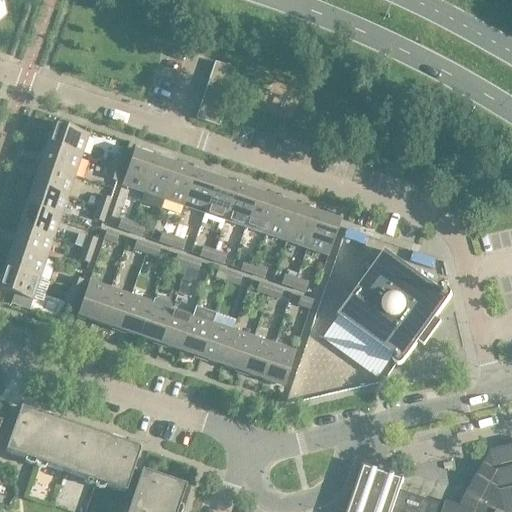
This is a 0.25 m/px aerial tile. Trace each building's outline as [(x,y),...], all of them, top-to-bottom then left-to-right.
[(236,71),(214,63),(210,74),(232,82),(236,71)] [(232,82),(210,74),(206,86),(228,93),(232,82)] [(228,93),(206,86),(202,97),(225,104),(228,93)] [(225,104),(202,97),(198,108),(221,116),(225,104)] [(221,116),(198,108),(194,119),(217,127),(221,116)] [(87,136),(53,124),(45,145),(80,157),(87,136)] [(80,157),(45,145),(38,166),(73,178),(80,157)] [(154,159),(132,151),(120,186),(142,193),(154,159)] [(123,159),(115,156),(111,168),(119,171),(123,159)] [(174,166),(154,159),(142,193),(162,200),(174,166)] [(73,178),(38,166),(31,186),(66,198),(73,178)] [(195,173),(174,166),(162,200),(183,207),(195,173)] [(119,171),(111,168),(107,180),(115,183),(119,171)] [(215,180),(195,173),(183,207),(203,214),(215,180)] [(236,187),(215,180),(203,214),(224,221),(236,187)] [(66,198),(31,186),(24,207),(59,219),(66,198)] [(256,194),(236,187),(224,221),(244,228),(256,194)] [(276,200),(256,194),(244,228),(265,235),(276,200)] [(109,200),(101,197),(97,209),(105,212),(109,200)] [(297,207),(276,200),(265,235),(285,242),(297,207)] [(59,219),(24,207),(17,227),(52,239),(59,219)] [(317,214),(297,207),(285,242),(306,249),(317,214)] [(105,212),(97,209),(93,220),(101,223),(105,212)] [(339,222),(317,214),(306,249),(327,257),(339,222)] [(131,224),(120,220),(117,229),(129,233),(131,224)] [(143,228),(131,224),(129,233),(140,237),(143,228)] [(52,239),(17,227),(10,248),(45,259),(52,239)] [(175,230),(173,237),(181,239),(183,233),(175,230)] [(117,236),(105,231),(102,240),(115,244),(117,236)] [(172,238),(161,234),(158,243),(169,247),(172,238)] [(95,241),(87,238),(83,250),(91,253),(95,241)] [(184,242),(172,238),(169,247),(181,251),(184,242)] [(147,246),(135,242),(132,250),(144,254),(147,246)] [(159,250),(147,246),(144,254),(156,258),(159,250)] [(45,259),(10,248),(3,268),(38,280),(45,259)] [(213,252),(201,248),(198,257),(210,261),(213,252)] [(91,253),(83,250),(79,261),(87,264),(91,253)] [(225,256),(213,252),(210,261),(222,265),(225,256)] [(338,317),(322,340),(374,377),(390,354),(393,357),(393,358),(393,359),(392,359),(392,360),(392,361),(392,362),(393,362),(393,363),(393,364),(394,364),(394,365),(395,365),(395,366),(396,366),(397,366),(398,366),(399,366),(400,366),(401,366),(402,365),(403,365),(403,364),(450,299),(450,298),(451,298),(451,297),(451,296),(451,295),(451,294),(451,293),(450,293),(450,292),(450,291),(449,291),(449,290),(448,290),(447,290),(446,290),(445,290),(444,290),(443,290),(442,290),(442,291),(441,291),(441,292),(433,287),(385,252),(338,317)] [(188,260),(176,256),(173,264),(185,268),(188,260)] [(200,264),(188,260),(185,268),(197,272),(200,264)] [(254,266),(242,262),(239,271),(251,275),(254,266)] [(266,270),(254,266),(251,275),(263,279),(266,270)] [(38,280),(3,268),(0,277),(0,290),(12,295),(31,301),(38,280)] [(229,274),(217,270),(214,278),(226,282),(229,274)] [(241,278),(229,274),(226,282),(238,286),(241,278)] [(295,280),(283,276),(280,285),(292,289),(295,280)] [(81,282),(73,279),(69,290),(77,293),(81,282)] [(307,284),(295,280),(292,289),(304,293),(307,284)] [(109,289),(88,282),(76,317),(97,324),(109,289)] [(270,288),(258,284),(255,292),(267,296),(270,288)] [(282,292),(270,288),(267,296),(279,300),(282,292)] [(130,296),(109,289),(97,324),(118,331),(130,296)] [(77,293),(69,290),(65,302),(73,305),(77,293)] [(12,295),(9,303),(28,310),(31,301),(12,295)] [(150,303),(130,296),(118,331),(138,338),(150,303)] [(312,302),(299,298),(296,306),(309,311),(312,302)] [(171,310),(150,303),(138,338),(159,345),(171,310)] [(195,307),(191,317),(179,352),(199,359),(211,324),(215,314),(195,307)] [(191,317),(171,310),(159,345),(179,352),(191,317)] [(232,331),(211,324),(199,359),(220,366),(232,331)] [(252,338),(232,331),(220,366),(240,373),(252,338)] [(273,345),(252,338),(240,373),(261,380),(273,345)] [(294,353),(273,345),(261,380),(282,387),(294,353)] [(19,409),(12,431),(4,453),(36,464),(37,458),(47,461),(45,467),(64,473),(79,429),(49,419),(50,418),(49,417),(48,419),(39,416),(40,414),(38,414),(38,415),(19,409)] [(108,440),(79,429),(64,473),(83,480),(85,474),(94,477),(92,483),(124,494),(139,450),(120,443),(120,442),(119,441),(119,443),(110,440),(110,438),(109,438),(108,440)] [(511,511),(511,457),(509,447),(491,452),(468,490),(477,496),(473,504),(471,510),(445,502),(444,506),(399,491),(403,480),(363,466),(360,475),(347,511),(511,511)] [(184,487),(140,472),(126,511),(175,511),(177,509),(184,487)]
